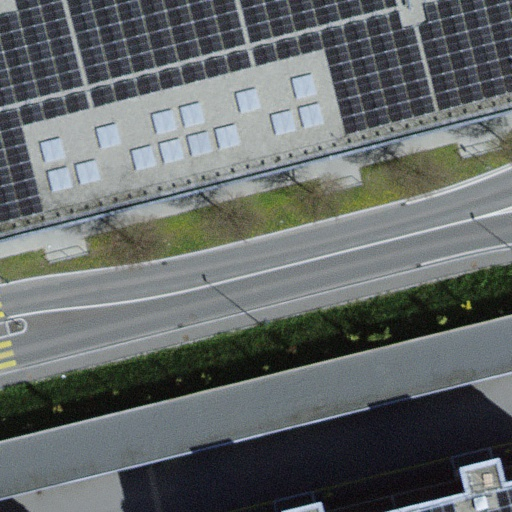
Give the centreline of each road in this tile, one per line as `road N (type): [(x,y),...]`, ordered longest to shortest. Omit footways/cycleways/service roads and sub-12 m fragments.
road 1 (residential): [(189,289),(495,213)]
road 2 (residential): [(0,361),(92,336),(189,289)]
road 3 (residential): [(189,289),(0,303)]
